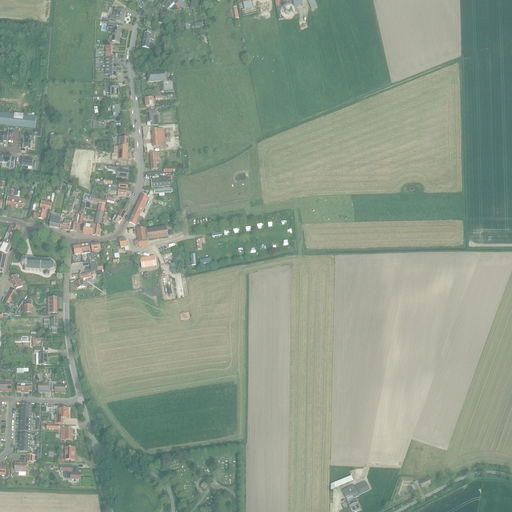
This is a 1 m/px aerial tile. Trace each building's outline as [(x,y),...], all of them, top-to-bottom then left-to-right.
[(178,2),(176,0),(172,0),(171,0),(167,0),(162,5),(167,10),(173,3),(175,4),(178,2)] [(241,0),(242,3),(243,3),(238,5),(239,11),(241,10),(243,16),(258,13),(256,7),(260,7),(259,2),(257,2),(257,3),(252,4),(252,3),(251,0),(241,0)] [(275,0),(279,20),(285,19),(288,20),(290,19),(292,18),(293,17),(295,15),(294,14),(297,13),(297,9),(292,10),(289,9),(286,9),(281,7),(279,0),(275,0)] [(307,0),(311,10),(316,7),(313,0),(307,0)] [(104,18),(103,22),(109,23),(115,24),(115,21),(123,23),(126,11),(115,8),(114,13),(117,13),(115,21),(104,18)] [(109,23),(108,27),(114,28),(111,41),(119,42),(121,30),(114,28),(115,24),(109,23)] [(145,33),(142,47),(150,49),(151,44),(149,44),(150,40),(153,40),(155,31),(147,30),(146,33),(145,33)] [(164,91),(173,91),(173,81),(167,81),(167,71),(147,73),(147,75),(146,75),(147,77),(148,82),(160,82),(161,91),(162,91),(162,92),(164,92),(164,91)] [(107,85),(107,91),(110,91),(110,97),(118,97),(118,88),(112,88),(112,85),(107,85)] [(146,107),(154,106),(153,98),(145,99),(146,107)] [(113,117),(120,116),(119,106),(116,106),(116,103),(110,103),(110,107),(112,107),(113,117)] [(151,125),(158,125),(158,117),(154,117),(153,114),(155,114),(155,111),(146,111),(147,122),(150,122),(151,125)] [(0,124),(35,128),(36,116),(0,112),(0,124)] [(153,147),(165,146),(164,129),(152,130),(153,147)] [(23,140),(22,147),(29,148),(30,141),(32,141),(33,135),(24,134),(23,140)] [(121,147),(118,147),(118,154),(112,154),(112,159),(118,160),(127,160),(128,138),(119,138),(119,142),(121,142),(121,147)] [(156,163),(159,163),(158,153),(156,153),(150,153),(150,164),(151,164),(151,170),(157,169),(156,163)] [(3,154),(2,162),(10,163),(10,168),(14,169),(15,158),(11,158),(12,155),(3,154)] [(22,158),(21,166),(32,167),(33,159),(22,158)] [(128,178),(128,171),(119,170),(118,178),(128,178)] [(152,188),(172,187),(171,179),(151,180),(152,188)] [(127,190),(112,189),(111,192),(118,192),(118,197),(124,197),(125,195),(126,195),(127,190)] [(139,216),(141,212),(142,213),(149,198),(141,195),(129,223),(137,226),(138,224),(140,225),(142,221),(143,218),(139,216)] [(23,209),(25,200),(8,197),(6,206),(23,209)] [(92,235),(99,236),(101,227),(102,224),(104,213),(105,205),(106,201),(98,199),(97,202),(99,203),(95,225),(94,225),(95,226),(95,228),(93,227),(93,229),(94,229),(94,231),(93,230),(92,235)] [(50,210),(51,205),(52,203),(48,202),(48,203),(45,202),(46,202),(42,201),(40,207),(44,208),(43,211),(40,210),(39,213),(35,212),(33,218),(38,219),(44,220),(46,212),(47,209),(50,210)] [(119,225),(126,212),(121,210),(117,217),(115,216),(112,221),(119,225)] [(71,221),(69,231),(75,232),(77,223),(78,216),(79,214),(76,213),(75,218),(76,218),(76,219),(73,218),(72,221),(71,221)] [(61,223),(60,229),(64,230),(69,231),(71,221),(66,220),(65,220),(64,224),(61,223)] [(94,225),(95,225),(90,224),(90,226),(85,225),(83,234),(92,235),(93,230),(94,231),(94,229),(93,229),(93,227),(95,228),(95,226),(94,225)] [(8,238),(14,240),(17,233),(17,232),(19,227),(10,225),(7,233),(10,234),(8,238)] [(146,230),(146,228),(137,229),(138,241),(134,241),(135,247),(139,246),(139,248),(148,246),(147,240),(148,240),(168,238),(167,227),(147,229),(147,230),(146,230)] [(11,247),(14,240),(8,238),(7,241),(4,239),(2,243),(11,247)] [(120,248),(125,247),(125,251),(129,250),(128,246),(127,246),(126,239),(119,240),(120,248)] [(204,239),(196,240),(197,249),(201,249),(200,243),(204,242),(204,239)] [(11,247),(2,243),(0,246),(0,251),(7,254),(11,247)] [(92,250),(93,252),(96,252),(96,250),(101,249),(100,243),(91,244),(92,251),(92,250)] [(89,260),(90,265),(96,264),(95,254),(93,254),(90,253),(89,245),(80,246),(81,251),(83,251),(83,254),(88,254),(89,260)] [(81,251),(80,246),(73,247),(74,255),(81,254),(81,255),(83,254),(83,251),(81,251)] [(141,269),(156,267),(155,257),(140,259),(141,269)] [(50,260),(50,261),(47,261),(47,260),(46,260),(46,261),(43,261),(43,260),(42,260),(41,260),(38,260),(38,259),(38,260),(34,260),(34,259),(34,260),(31,260),(31,259),(30,259),(26,259),(26,258),(26,259),(25,259),(25,260),(26,260),(25,260),(24,261),(24,262),(23,262),(22,267),(23,267),(25,267),(25,269),(25,270),(25,271),(26,271),(26,270),(29,270),(29,271),(30,271),(33,271),(34,271),(37,271),(37,272),(38,272),(38,271),(41,271),(41,272),(41,271),(42,272),(42,271),(45,271),(45,276),(49,276),(49,272),(50,272),(54,269),(54,270),(55,269),(54,268),(54,265),(55,264),(54,264),(51,261),(51,260),(50,260)] [(97,265),(96,264),(90,265),(91,270),(85,271),(86,274),(78,275),(79,281),(76,282),(78,288),(85,287),(84,281),(85,281),(86,279),(86,278),(91,277),(91,275),(102,273),(102,270),(103,270),(103,265),(97,265)] [(10,277),(13,283),(19,280),(17,275),(15,276),(14,275),(10,277)] [(19,280),(13,283),(16,289),(20,288),(23,287),(19,280)] [(15,300),(17,295),(16,294),(16,293),(11,291),(5,302),(9,305),(13,299),(15,300)] [(48,297),(48,306),(50,306),(51,314),(57,314),(57,306),(57,297),(48,297)] [(44,319),(44,324),(49,324),(49,329),(52,329),(52,333),(57,333),(57,329),(57,319),(49,319),(44,319)] [(32,338),(32,347),(35,347),(35,341),(42,341),(42,348),(44,348),(44,339),(42,339),(42,338),(32,338)] [(46,360),(46,354),(43,354),(43,351),(43,348),(34,348),(34,351),(34,354),(36,354),(36,365),(39,365),(47,365),(47,360),(46,360)] [(0,382),(0,391),(11,392),(11,383),(0,382)] [(28,391),(32,391),(32,382),(28,382),(28,385),(17,385),(17,392),(24,392),(24,393),(28,393),(28,391)] [(39,384),(38,392),(49,393),(49,384),(47,384),(47,383),(46,382),(44,382),(43,383),(43,384),(39,384)] [(66,385),(55,385),(55,383),(52,382),(52,391),(55,391),(55,393),(65,393),(66,385)] [(68,415),(69,409),(59,408),(59,415),(55,415),(55,424),(63,424),(63,418),(69,419),(69,415),(68,415)] [(73,430),(61,429),(61,440),(72,441),(73,430)] [(65,448),(65,460),(75,460),(75,456),(74,456),(74,448),(65,448)] [(26,473),(26,464),(15,463),(14,472),(26,473)] [(73,467),(60,466),(60,472),(66,472),(66,473),(66,478),(70,478),(70,480),(81,480),(81,474),(75,473),(75,472),(77,472),(77,467),(73,467)] [(350,476),(330,484),(330,491),(353,481),(350,476)] [(419,483),(421,488),(431,484),(429,479),(419,483)] [(358,511),(361,511),(356,499),(359,497),(358,496),(370,491),(366,482),(354,487),(354,486),(342,492),(347,502),(349,507),(351,511),(358,511)]
